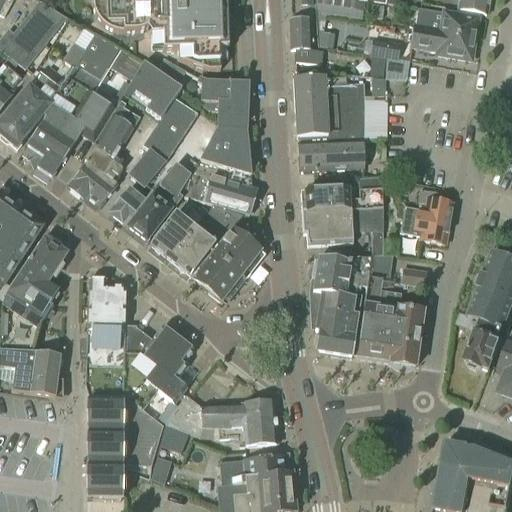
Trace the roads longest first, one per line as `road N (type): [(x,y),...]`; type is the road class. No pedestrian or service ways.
road 1 (residential): [(417,403),(429,383),(438,304),(464,242),(511,0)]
road 2 (primary): [(284,279),(267,0)]
road 3 (residential): [(211,333),(78,234)]
road 4 (residential): [(67,511),(73,359)]
road 5 (residential): [(73,359),(78,234)]
